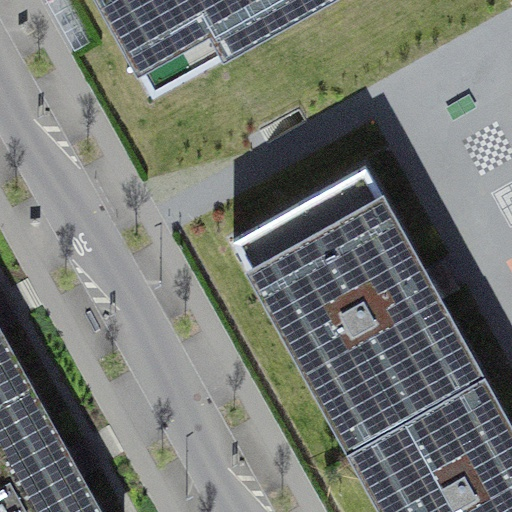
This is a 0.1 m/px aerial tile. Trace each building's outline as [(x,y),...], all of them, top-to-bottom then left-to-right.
[(323,0),(99,0),(153,95),(323,0)] [(233,239),(352,452),(484,378),(440,299),(444,296),(437,283),(430,270),(425,273),(365,166),(233,239)] [(0,408),(32,390),(0,333),(0,330),(4,329),(0,322),(0,408)] [(511,511),(511,429),(484,378),(352,452),(385,511),(511,511)] [(32,390),(0,408),(0,511),(99,511),(80,478),(85,475),(78,462),(71,449),(66,452),(32,390)]
